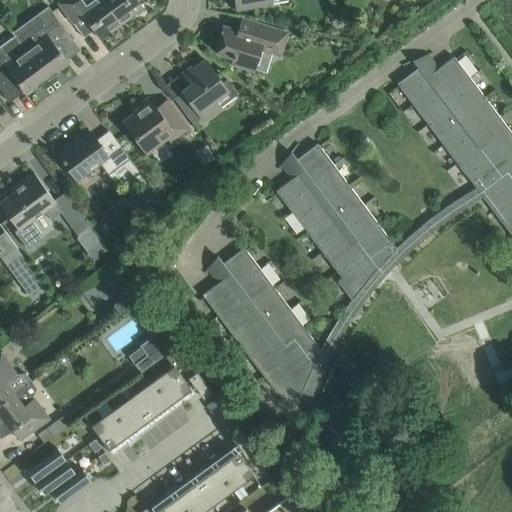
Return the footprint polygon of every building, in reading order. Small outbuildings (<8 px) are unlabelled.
[(122,24),(104,0),(88,0),(85,3),(82,0),(62,0),(58,3),(77,30),(78,29),(78,28),(87,22),(100,39),(122,24)] [(104,0),(122,24),(143,8),(136,0),(104,0)] [(233,0),(236,10),(273,3),(271,0),(233,0)] [(44,25),(21,42),(48,78),(68,63),(66,60),(63,56),(70,51),(67,46),(74,41),(62,25),(62,24),(48,6),(37,14),(41,20),(44,25)] [(241,18),(237,31),(223,26),(215,52),(233,58),(231,64),(253,71),(260,50),(280,56),(287,33),(261,24),(241,18)] [(24,92),(25,94),(48,78),(21,42),(17,38),(1,49),(5,54),(0,57),(0,89),(2,93),(10,87),(13,92),(20,87),(24,92)] [(511,133),(454,57),(438,69),(428,56),(427,55),(413,61),(414,62),(418,68),(398,84),(476,188),(452,203),(440,212),(429,220),(418,229),(407,239),(396,249),(385,261),(373,273),(362,286),(352,300),(336,324),(328,337),(321,350),(314,363),(311,370),(308,376),(303,390),(311,393),(316,380),(328,354),(335,342),(342,330),(350,318),(358,307),(366,296),(375,285),(384,274),(394,264),(404,254),(414,244),(424,235),(435,227),(446,218),(458,210),(470,203),(482,195),(511,235),(511,133)] [(193,124),(202,118),(204,120),(220,108),(214,100),(228,90),(205,60),(193,69),(191,67),(183,73),(191,85),(182,91),(183,92),(174,99),(193,124)] [(143,149),(164,133),(171,142),(189,129),(168,100),(156,108),(151,101),(122,121),(143,149)] [(370,109),(361,113),(372,133),(380,129),(370,109)] [(139,171),(130,158),(121,146),(108,156),(91,132),(73,145),(71,142),(56,153),(76,180),(100,164),(108,175),(113,181),(124,183),(139,171)] [(385,261),(396,249),(318,144),(297,160),(292,153),(282,165),(292,179),(276,191),(342,278),(338,281),(352,300),(362,286),(373,273),(385,261)] [(44,211),(51,220),(62,212),(33,172),(11,188),(13,192),(0,202),(0,204),(18,229),(14,232),(27,249),(44,237),(32,220),(44,211)] [(91,228),(78,209),(76,207),(63,216),(78,237),(91,228)] [(17,247),(6,256),(23,280),(35,271),(17,247)] [(311,370),(321,350),(244,248),(223,264),(218,257),(208,269),(219,283),(203,295),(270,385),(276,391),(283,396),(290,400),(298,404),(303,390),(311,370)] [(112,310),(118,317),(141,300),(131,285),(121,292),(112,310)] [(28,328),(15,337),(20,344),(33,335),(28,328)] [(147,355),(135,364),(141,372),(165,355),(151,337),(140,345),(147,355)] [(173,366),(91,425),(108,449),(191,388),(189,386),(193,384),(203,398),(212,392),(178,345),(172,349),(165,355),(173,366)] [(17,374),(16,373),(1,353),(0,353),(0,402),(31,380),(26,373),(17,374)] [(49,419),(34,398),(33,397),(37,388),(31,380),(0,402),(0,435),(1,437),(16,426),(24,437),(49,419)] [(89,423),(83,415),(77,419),(83,428),(89,423)] [(63,416),(48,427),(53,435),(69,424),(63,416)] [(316,426),(310,441),(325,447),(331,432),(316,426)] [(44,442),(53,435),(48,427),(38,434),(44,442)] [(237,451),(154,511),(203,511),(253,476),(261,487),(274,477),(240,430),(231,437),(242,451),(238,454),(237,451)] [(102,447),(96,439),(89,444),(95,452),(102,447)] [(57,448),(26,470),(35,481),(66,459),(57,448)] [(111,460),(105,452),(98,457),(104,465),(111,460)] [(67,461),(36,483),(44,494),(75,472),(67,461)] [(82,469),(51,491),(60,503),(91,481),(82,469)] [(310,511),(295,491),(266,511),(247,511),(246,509),(242,511),(310,511)]
